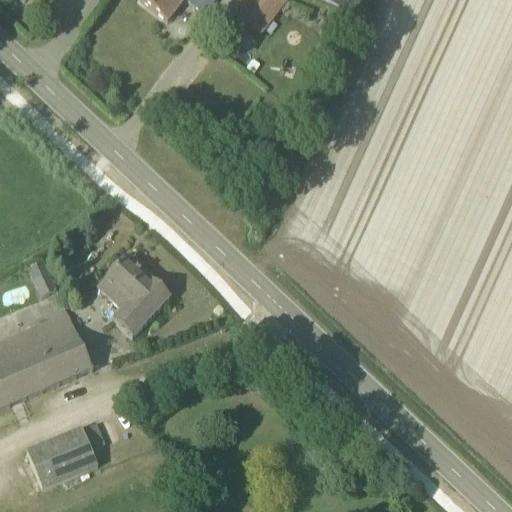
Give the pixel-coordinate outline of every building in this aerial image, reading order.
[(217,0),(142,0),(139,4),(167,25),(184,3),(204,18),(217,0)] [(312,0),(355,18),(362,0),(312,0)] [(250,4),(240,19),(261,35),(271,20),(250,4)] [(119,317),(112,324),(132,343),(170,302),(126,262),(96,295),(119,317)] [(26,271),(39,302),(58,294),(45,264),(26,271)] [(0,414),(93,374),(67,315),(0,345),(0,414)] [(95,428),(26,457),(41,494),(97,471),(89,452),(102,447),(95,428)]
